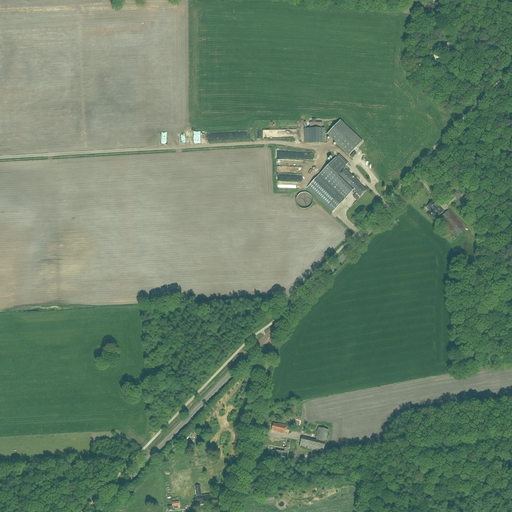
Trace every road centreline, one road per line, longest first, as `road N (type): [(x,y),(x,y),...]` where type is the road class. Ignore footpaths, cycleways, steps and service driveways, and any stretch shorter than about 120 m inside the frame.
road 1 (tertiary): [(266,336),(511,82)]
road 2 (tertiary): [(97,511),(266,336)]
road 3 (unclassified): [(230,511),(270,352),(266,336)]
